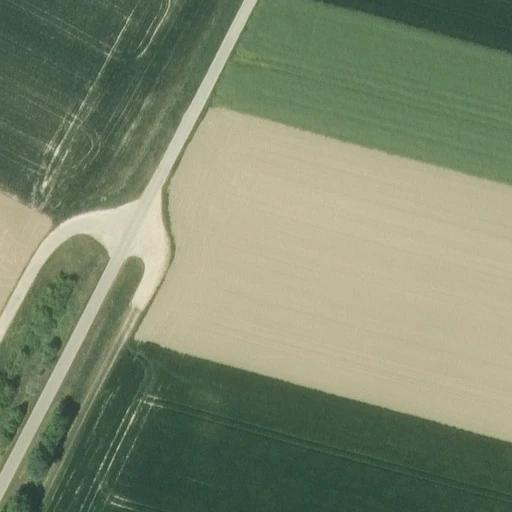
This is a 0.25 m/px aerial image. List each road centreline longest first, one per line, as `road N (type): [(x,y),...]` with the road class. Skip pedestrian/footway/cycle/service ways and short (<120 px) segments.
road 1 (track): [(249,0),(0,482)]
road 2 (track): [(0,333),(50,243),(83,222),(132,225),(158,249),(47,511)]
